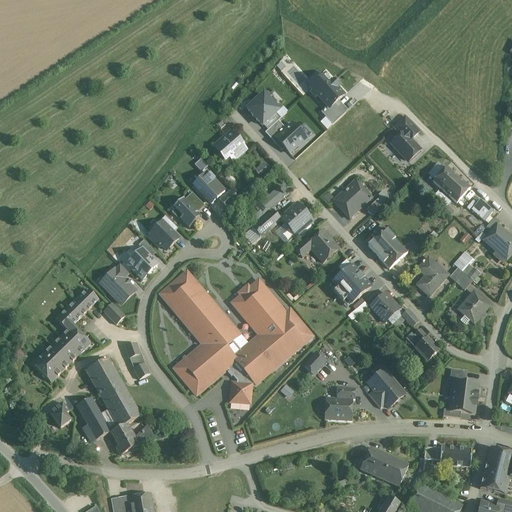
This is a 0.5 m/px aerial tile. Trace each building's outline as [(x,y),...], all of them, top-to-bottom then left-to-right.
[(325,76),(310,90),(312,92),(311,94),(316,99),(317,98),(327,108),(321,114),(333,126),(345,114),(336,104),(344,97),(325,76)] [(263,96),(248,110),(268,131),(278,122),(280,120),(275,115),(279,112),(263,96)] [(419,133),(405,118),(394,129),(401,137),(404,134),(410,141),(419,133)] [(268,131),(265,134),(276,146),(279,143),(289,154),(297,147),(299,149),(308,140),(299,129),(297,131),(292,125),(286,130),(278,122),(268,131)] [(347,125),(339,131),(344,139),(353,134),(347,125)] [(233,136),(230,133),(217,145),(221,156),(226,161),(229,159),(243,147),(243,146),(234,135),(233,136)] [(410,141),(404,134),(401,137),(392,145),(408,163),(420,152),(410,141)] [(243,147),(229,159),(234,164),(247,152),(243,147)] [(264,164),(256,171),(261,177),(269,170),(264,164)] [(470,190),(447,168),(433,183),(457,205),(470,190)] [(225,193),(207,174),(193,186),(211,205),(225,193)] [(357,183),(334,204),(350,220),(359,212),(358,211),(371,199),(357,183)] [(279,188),(249,215),(256,222),(286,196),(279,188)] [(239,201),(231,192),(228,194),(236,203),(239,201)] [(228,194),(219,202),(227,211),(236,203),(228,194)] [(204,207),(192,195),(185,201),(197,214),(204,207)] [(480,199),(470,210),(484,222),(493,211),(480,199)] [(185,201),(184,200),(183,200),(173,210),(175,211),(172,214),(179,222),(180,221),(189,230),(201,218),(197,214),(185,201)] [(377,202),(366,212),(372,218),(383,208),(377,202)] [(313,222),(298,205),(280,220),(280,221),(281,222),(295,238),(299,234),(313,223),(313,222)] [(272,211),(252,229),(261,239),(281,222),(280,221),(280,220),(272,211)] [(178,230),(165,217),(160,222),(163,225),(173,235),(178,230)] [(495,219),(486,229),(491,234),(497,227),(498,228),(500,224),(495,219)] [(313,223),(299,234),(302,238),(316,226),(313,223)] [(163,225),(149,238),(160,249),(162,247),(167,252),(178,240),(173,235),(163,225)] [(381,227),(373,233),(378,239),(386,232),(381,227)] [(511,240),(498,228),(497,227),(491,234),(483,242),(506,262),(511,255),(511,240)] [(252,229),(244,236),(253,246),(261,239),(252,229)] [(310,243),(307,246),(311,251),(323,264),(339,250),(323,232),(310,243)] [(407,255),(386,232),(378,239),(368,248),(390,271),(407,255)] [(307,239),(294,250),(302,259),(311,251),(307,246),(310,243),(307,239)] [(143,242),(138,247),(142,251),(143,252),(148,247),(143,242)] [(156,255),(148,247),(143,252),(151,260),(156,255)] [(142,251),(128,266),(143,281),(157,266),(151,260),(143,252),(142,251)] [(448,276),(428,259),(420,269),(427,276),(418,287),(429,297),(448,276)] [(129,276),(120,266),(114,272),(123,281),(129,276)] [(371,288),(364,280),(364,279),(360,275),(359,275),(352,267),(333,284),(337,290),(334,293),(343,303),(347,300),(351,305),(371,288)] [(458,270),(450,279),(455,284),(463,274),(458,270)] [(123,281),(114,272),(101,285),(121,305),(135,292),(123,281)] [(472,282),(463,274),(455,284),(464,291),(472,282)] [(249,345),(250,345),(241,353),(233,342),(240,337),(191,278),(190,279),(190,278),(188,278),(186,276),(186,275),(161,295),(162,296),(164,298),(164,300),(164,301),(203,346),(174,370),(196,397),(227,371),(237,382),(236,385),(232,385),(231,404),(249,405),(251,391),(251,387),(254,385),(255,386),(312,338),(290,312),(249,345)] [(364,301),(377,293),(374,288),(361,297),(364,301)] [(98,302),(87,291),(76,302),(87,313),(98,302)] [(400,310),(386,294),(370,309),(384,324),(400,310)] [(488,308),(473,295),(458,311),(473,325),(488,308)] [(87,313),(76,302),(66,312),(77,323),(87,313)] [(364,303),(352,313),(357,318),(368,307),(364,303)] [(125,318),(112,305),(104,313),(116,326),(125,318)] [(77,323),(66,312),(56,321),(67,332),(61,338),(70,347),(81,336),(72,327),(77,323)] [(407,312),(401,317),(405,321),(412,330),(418,324),(407,312)] [(401,317),(396,322),(399,326),(405,321),(401,317)] [(85,338),(92,343),(96,338),(89,332),(85,338)] [(420,332),(414,337),(417,341),(421,345),(427,339),(420,332)] [(81,336),(70,347),(79,357),(91,345),(81,336)] [(61,338),(52,347),(70,366),(79,357),(70,347),(61,338)] [(439,352),(427,339),(421,345),(417,341),(411,346),(427,363),(439,352)] [(136,344),(125,348),(127,354),(138,350),(136,344)] [(70,366),(52,347),(43,356),(61,375),(70,366)] [(138,350),(127,354),(129,360),(140,356),(138,350)] [(316,355),(304,368),(313,376),(325,363),(316,355)] [(61,375),(43,356),(32,366),(51,385),(61,375)] [(140,356),(129,360),(134,370),(144,365),(144,364),(141,356),(140,356)] [(141,418),(109,361),(86,373),(109,414),(101,418),(91,401),(77,409),(88,428),(96,443),(111,435),(127,426),(141,418)] [(134,370),(133,371),(136,376),(147,370),(144,365),(134,370)] [(147,370),(136,376),(139,381),(150,375),(147,370)] [(405,396),(384,371),(376,378),(380,383),(372,389),(374,392),(385,405),(389,409),(405,396)] [(466,372),(451,371),(449,384),(453,385),(453,384),(464,385),(466,372)] [(464,385),(453,384),(453,385),(453,389),(451,390),(450,398),(476,401),(477,394),(476,394),(477,387),(464,385)] [(286,386),(280,391),(288,398),(293,392),(286,386)] [(355,390),(337,389),(336,400),(353,401),(355,401),(355,390)] [(380,410),(385,405),(374,392),(369,396),(380,410)] [(476,401),(450,398),(449,405),(451,407),(450,411),(450,412),(461,413),(474,415),(475,408),(476,408),(476,401)] [(336,400),(326,399),(325,421),(352,423),(353,401),(336,400)] [(69,414),(62,405),(49,416),(60,431),(71,423),(66,416),(69,414)] [(461,413),(450,412),(450,411),(444,410),(443,417),(460,419),(461,413)] [(127,426),(111,435),(119,448),(116,450),(121,458),(138,448),(140,450),(154,442),(148,432),(134,439),(127,426)] [(88,428),(82,431),(91,445),(96,443),(88,428)] [(394,459),(370,449),(369,453),(361,471),(384,481),(394,459)] [(441,450),(426,449),(424,460),(440,461),(441,450)] [(471,451),(441,449),(441,450),(440,461),(439,467),(470,469),(471,451)] [(507,454),(490,450),(480,490),(498,495),(507,454)] [(511,455),(507,454),(498,495),(505,496),(510,480),(511,480),(511,455)] [(409,466),(394,459),(384,481),(399,488),(409,466)] [(351,479),(336,484),(339,491),(353,486),(352,482),(351,479)] [(459,511),(462,507),(418,485),(406,510),(410,511),(459,511)] [(153,511),(150,496),(128,500),(130,511),(153,511)] [(127,498),(111,501),(112,511),(130,511),(128,500),(127,498)] [(390,499),(381,511),(396,511),(400,505),(390,499)] [(511,511),(511,504),(498,501),(496,508),(499,508),(498,511),(511,511)]
